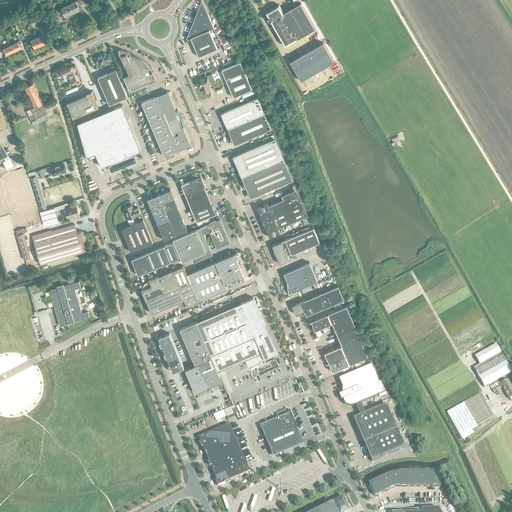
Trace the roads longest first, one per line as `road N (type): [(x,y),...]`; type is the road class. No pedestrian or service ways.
road 1 (unclassified): [(347,468),(212,152)]
road 2 (track): [(511,199),(392,0)]
road 3 (unclassified): [(195,485),(132,314)]
road 4 (unclassified): [(132,314),(0,379)]
road 5 (tertiary): [(0,87),(121,32)]
road 6 (unclassified): [(101,214),(116,193),(212,152)]
